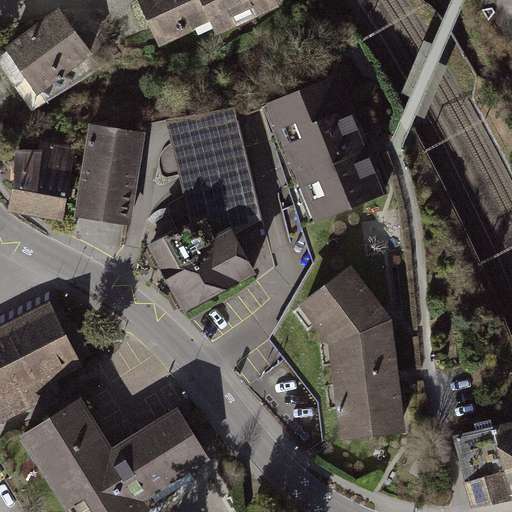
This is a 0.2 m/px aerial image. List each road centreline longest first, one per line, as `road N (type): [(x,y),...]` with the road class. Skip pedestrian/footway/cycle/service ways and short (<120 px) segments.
road 1 (unknown): [(201,370),(282,286),(288,254),(253,131),(220,125),(154,141),(117,293)]
road 2 (residential): [(29,243),(117,293),(201,370),(294,482),(337,511)]
